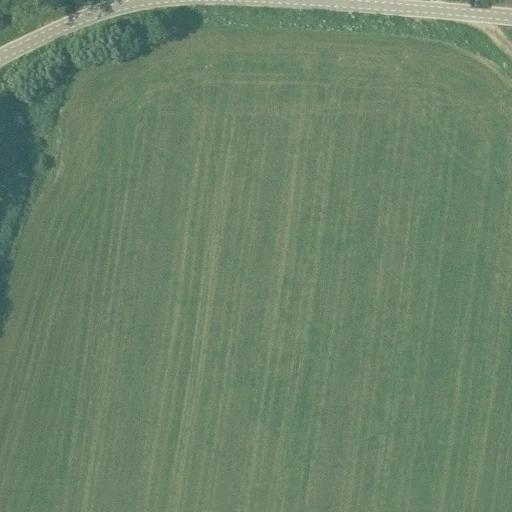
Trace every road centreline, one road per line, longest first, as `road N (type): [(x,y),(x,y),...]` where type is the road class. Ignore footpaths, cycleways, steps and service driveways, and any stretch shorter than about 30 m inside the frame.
road 1 (unclassified): [(286,0),(511,18)]
road 2 (unclassified): [(0,57),(93,14),(164,0)]
